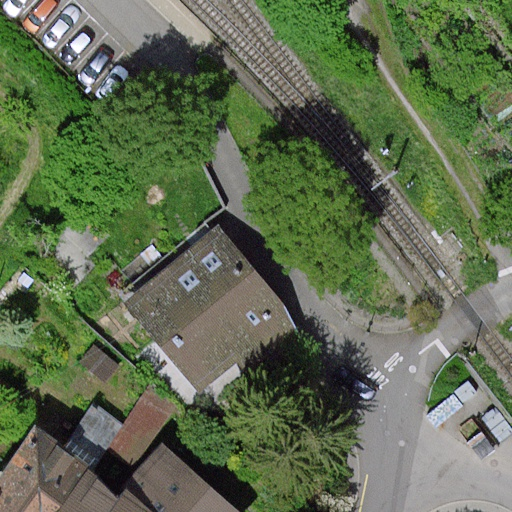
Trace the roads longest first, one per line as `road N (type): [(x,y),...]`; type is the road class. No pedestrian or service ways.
road 1 (residential): [(511,294),(472,314),(402,373),(388,461)]
road 2 (residential): [(388,461),(473,473),(511,490)]
